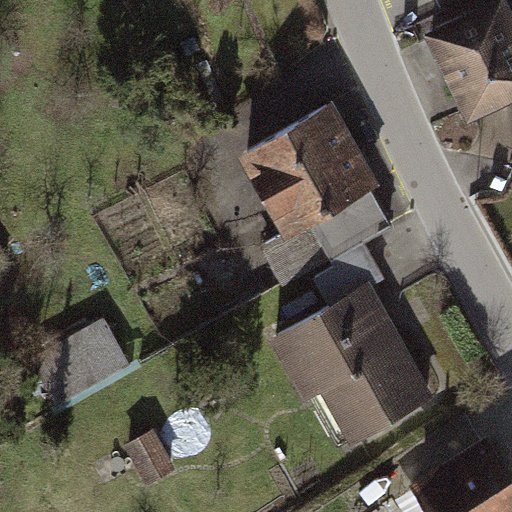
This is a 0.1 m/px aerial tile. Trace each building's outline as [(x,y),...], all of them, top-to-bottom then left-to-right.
[(511,0),(483,0),(434,24),(473,105),(511,86),(511,0)] [(329,106),(249,150),(289,221),(369,177),(329,106)] [(335,302),(278,334),(309,389),(326,380),(356,434),(430,393),(370,285),(385,277),(368,245),(318,272),(335,302)] [(102,319),(36,357),(57,396),(124,358),(102,319)] [(511,511),(511,475),(489,439),(420,481),(438,511),(511,511)]
